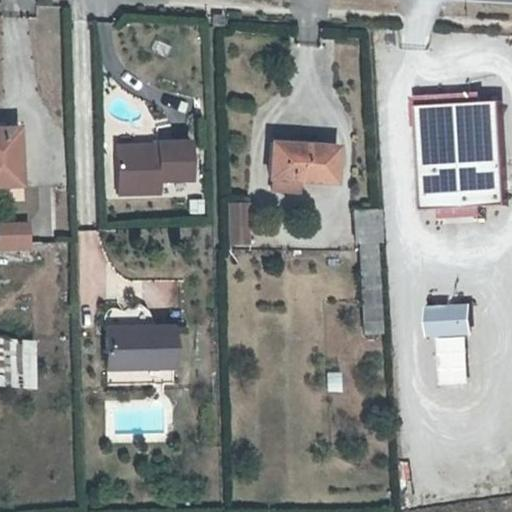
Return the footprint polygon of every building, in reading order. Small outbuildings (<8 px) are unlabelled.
[(223,17),(218,17),(211,17),(211,25),(217,25),(223,25),(223,17)] [(414,128),(419,128),(418,108),(484,104),(484,94),(413,97),(414,128)] [(484,104),(418,108),(419,128),(423,211),(436,210),(486,208),(507,206),(502,103),(484,104)] [(0,189),(20,189),(18,127),(0,127),(0,189)] [(195,182),(195,144),(161,145),(160,157),(117,157),(118,197),(159,196),(159,183),(195,182)] [(160,157),(161,145),(117,145),(117,157),(160,157)] [(335,187),(338,150),(276,145),(273,182),(335,187)] [(223,200),(223,244),(244,244),(243,200),(223,200)] [(486,208),(436,210),(437,224),(487,221),(486,208)] [(352,245),(380,244),(380,212),(351,213),(352,245)] [(0,250),(29,251),(28,224),(0,223),(0,250)] [(363,335),(382,334),(378,251),(359,252),(363,335)] [(474,305),(430,308),(432,339),(476,336),(474,305)] [(174,386),(174,369),(174,351),(181,351),(181,336),(174,336),(174,330),(108,331),(109,370),(110,388),(174,386)] [(0,389),(32,389),(31,337),(0,337),(0,389)]
